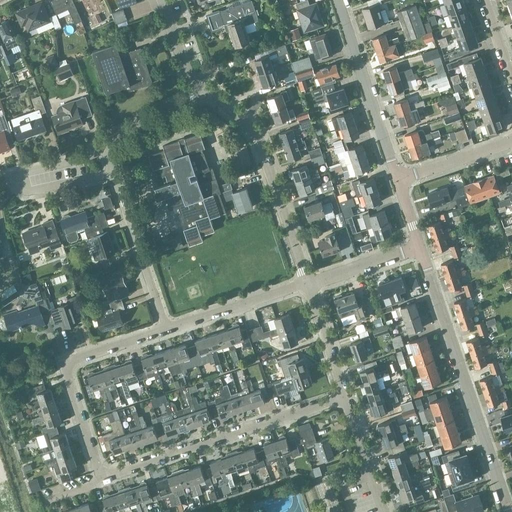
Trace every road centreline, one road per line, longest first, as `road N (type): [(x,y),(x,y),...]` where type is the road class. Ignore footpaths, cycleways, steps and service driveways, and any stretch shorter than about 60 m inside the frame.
road 1 (residential): [(509,511),(419,246)]
road 2 (residential): [(99,470),(108,474),(344,396)]
road 3 (residential): [(307,282),(256,136),(207,89)]
road 4 (residential): [(99,470),(68,364),(166,329)]
road 5 (residential): [(397,180),(337,0)]
road 6 (residential): [(166,329),(114,173)]
road 7 (residential): [(166,329),(307,282)]
road 8 (residential): [(382,511),(344,396)]
road 9 (residential): [(397,180),(511,141)]
